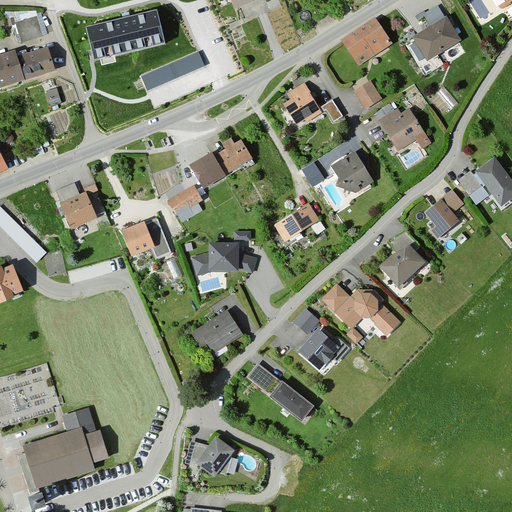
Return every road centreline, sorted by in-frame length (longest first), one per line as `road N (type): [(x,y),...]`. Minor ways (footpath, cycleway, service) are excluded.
road 1 (residential): [(511,43),(434,179),(381,220),(210,393),(207,412),(219,425),(280,455)]
road 2 (unclassified): [(0,238),(57,290),(124,281),(178,401),(149,473),(52,507)]
road 3 (unclassified): [(390,0),(253,79),(97,148)]
road 4 (residential): [(97,148),(44,0)]
